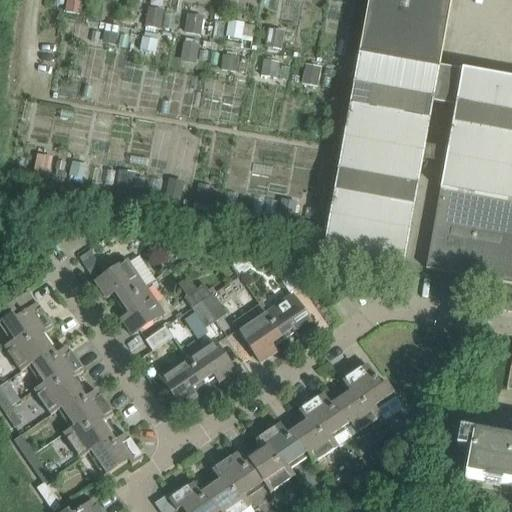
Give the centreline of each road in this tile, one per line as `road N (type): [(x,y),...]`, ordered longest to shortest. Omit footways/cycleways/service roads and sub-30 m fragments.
road 1 (residential): [(175,448),(392,307),(497,325)]
road 2 (residential): [(175,448),(53,261)]
